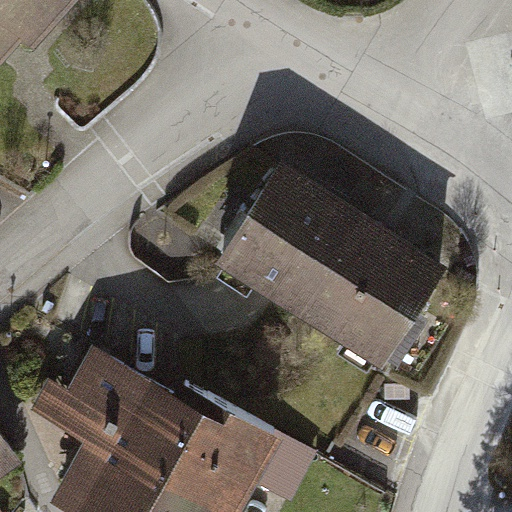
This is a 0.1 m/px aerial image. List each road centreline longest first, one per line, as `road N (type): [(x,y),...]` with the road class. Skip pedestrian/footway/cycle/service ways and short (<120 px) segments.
road 1 (residential): [(0,279),(285,49)]
road 2 (tertiary): [(445,511),(511,337)]
road 3 (tertiary): [(511,180),(388,108)]
road 4 (residential): [(388,108),(463,0)]
